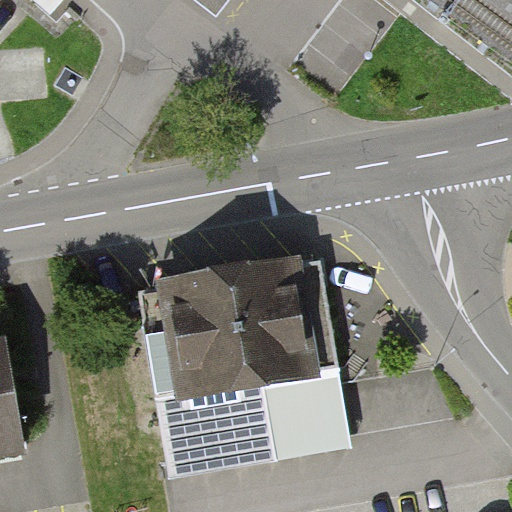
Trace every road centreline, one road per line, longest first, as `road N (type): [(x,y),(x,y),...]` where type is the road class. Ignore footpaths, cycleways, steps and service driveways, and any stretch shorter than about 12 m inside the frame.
road 1 (tertiary): [(0,234),(371,167)]
road 2 (residential): [(511,376),(479,337),(422,194),(371,167)]
road 3 (tertiary): [(371,167),(511,138)]
